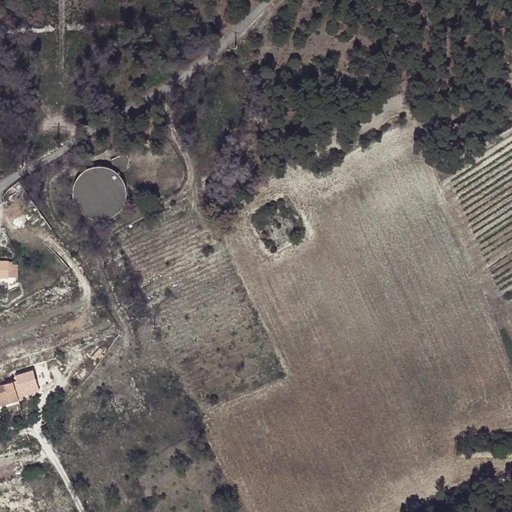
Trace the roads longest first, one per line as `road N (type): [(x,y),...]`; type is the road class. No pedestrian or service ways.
road 1 (unclassified): [(0,187),(215,62),(270,0)]
road 2 (track): [(82,511),(65,477),(30,438),(42,396)]
